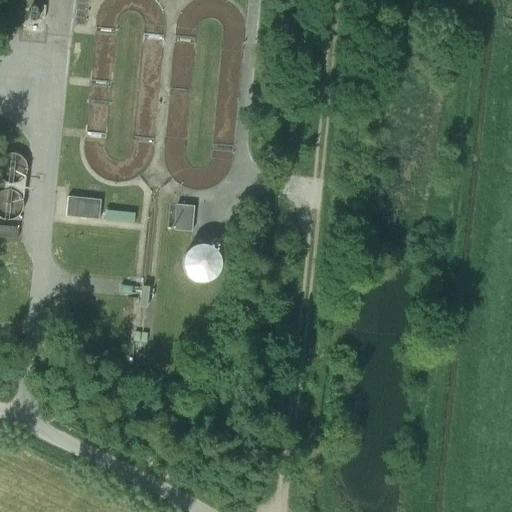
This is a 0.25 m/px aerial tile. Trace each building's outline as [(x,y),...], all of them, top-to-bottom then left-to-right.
[(27,29),(32,29),(36,27),(39,24),(42,21),(42,16),(42,12),(40,8),(37,5),(33,3),(29,3),(25,3),(21,5),(18,8),(16,13),(16,17),(17,21),(19,25),(23,28),(27,29)] [(112,77),(114,33),(96,33),(95,76),(112,77)] [(221,106),(237,106),(239,47),(222,46),(221,106)] [(108,113),(109,85),(91,84),(90,112),(108,113)] [(12,154),(1,157),(0,159),(0,179),(9,184),(20,181),(25,171),(22,160),(12,154)] [(10,186),(5,184),(4,192),(9,191),(14,193),(19,197),(22,201),(25,178),(24,178),(21,182),(16,185),(10,186)] [(8,193),(0,194),(0,219),(5,222),(16,219),(21,209),(18,198),(8,193)] [(99,202),(66,199),(64,219),(97,222),(99,202)] [(193,208),(176,206),(173,232),(191,233),(193,208)] [(18,229),(0,227),(0,239),(17,241),(18,229)] [(196,246),(189,249),(184,254),(181,262),(181,271),(184,277),(189,283),(197,286),(204,286),(212,282),(216,278),(220,269),(221,264),(217,254),(212,250),(206,247),(196,246)] [(143,290),(134,290),(132,313),(140,313),(148,314),(150,291),(143,290)] [(138,329),(131,329),(129,352),(144,353),(146,330),(138,329)]
